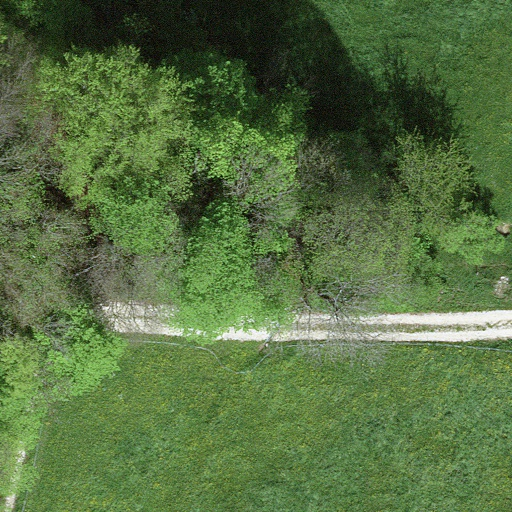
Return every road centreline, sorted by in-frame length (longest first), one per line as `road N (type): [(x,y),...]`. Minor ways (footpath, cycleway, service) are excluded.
road 1 (track): [(511,319),(279,325),(92,315)]
road 2 (track): [(92,315),(44,342),(0,506)]
